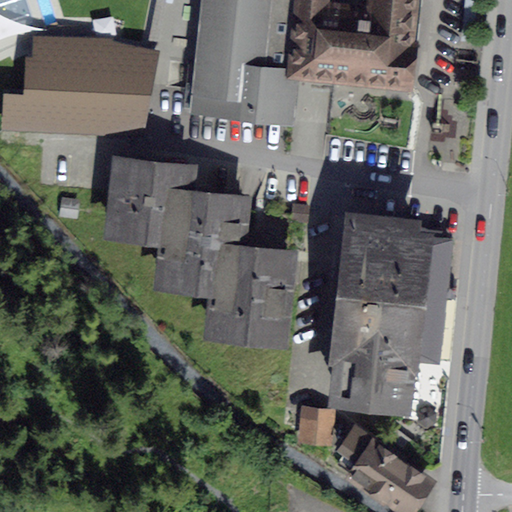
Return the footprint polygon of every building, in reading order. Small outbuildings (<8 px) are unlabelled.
[(132,131),(144,75),(150,77),(155,52),(165,54),(175,0),(156,0),(146,50),(108,43),(41,41),(40,64),(31,64),(30,97),(8,96),(7,125),(132,131)] [(204,0),(193,110),(287,120),(292,72),(410,84),(414,41),(409,41),(413,0),(204,0)] [(164,275),(219,281),(214,324),(279,332),(285,281),(300,283),(303,252),(308,205),(293,204),(292,214),(245,208),(239,208),(240,203),(183,196),(184,184),(185,173),(121,165),(114,223),(170,230),(164,275)] [(396,402),(400,400),(403,396),(408,357),(437,360),(450,239),(444,239),(445,233),(429,231),(415,226),(409,226),(409,224),(357,218),(356,230),(355,229),(337,389),(340,394),(345,397),(396,402)] [(330,411),(306,409),(303,439),(328,441),(330,411)] [(355,471),(406,507),(426,479),(355,428),(343,445),(354,452),(350,457),(345,454),(338,463),(353,473),(355,471)] [(417,444),(397,429),(390,437),(411,453),(417,444)]
